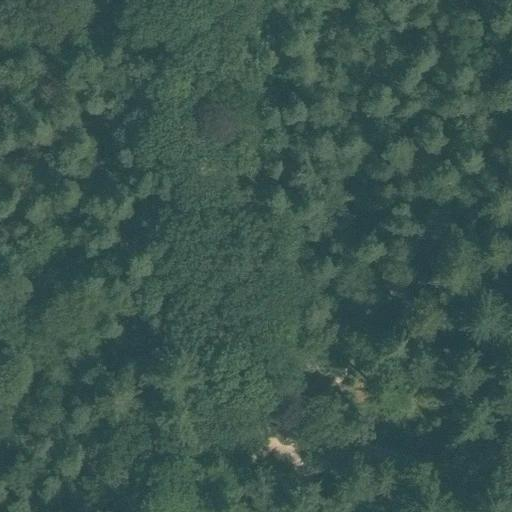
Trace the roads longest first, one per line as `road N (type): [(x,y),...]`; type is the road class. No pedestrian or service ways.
road 1 (unclassified): [(161,511),(262,405),(398,281),(511,153)]
road 2 (track): [(279,424),(248,382),(182,0)]
road 3 (track): [(511,484),(279,424)]
